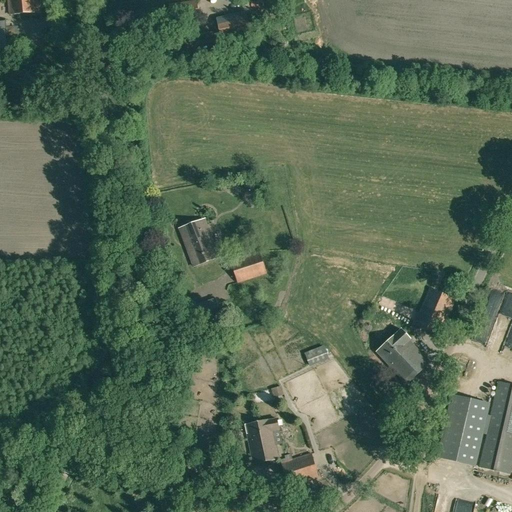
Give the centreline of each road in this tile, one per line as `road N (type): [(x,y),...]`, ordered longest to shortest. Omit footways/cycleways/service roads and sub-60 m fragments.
road 1 (unclassified): [(72,458),(122,383),(100,81),(104,0)]
road 2 (unclassified): [(333,511),(427,393),(511,223)]
road 3 (unclassified): [(72,458),(216,470),(254,486),(280,511)]
road 4 (track): [(427,393),(416,511)]
